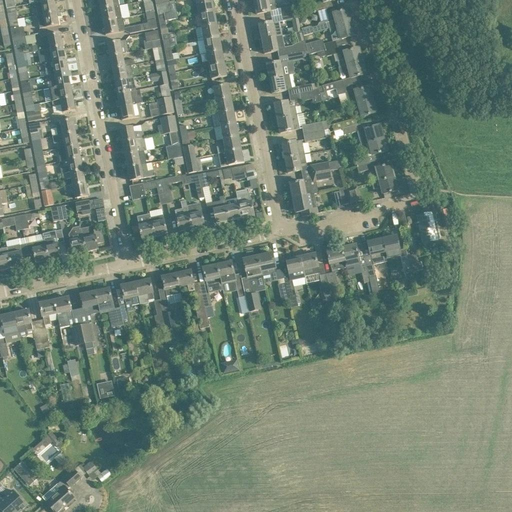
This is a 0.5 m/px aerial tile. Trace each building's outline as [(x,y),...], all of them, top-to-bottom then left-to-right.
[(37,16),(57,12),(54,0),(50,0),(35,3),(37,16)] [(98,0),(101,10),(119,6),(118,0),(98,0)] [(144,2),(146,14),(154,13),(152,0),(144,2)] [(199,14),(214,12),(212,0),(202,0),(197,1),(199,14)] [(253,0),(257,14),(267,12),(271,12),(271,11),(277,10),(274,0),(253,0)] [(322,0),(323,3),(313,6),(315,12),(326,8),(324,3),(333,0),(322,0)] [(176,11),(171,12),(169,2),(156,5),(159,22),(165,21),(178,18),(176,11)] [(281,8),(282,16),(297,13),(295,5),(281,8)] [(119,6),(101,10),(103,22),(122,18),(119,6)] [(329,29),(352,22),(348,9),(339,12),(333,13),(328,15),(329,22),(328,22),(327,20),(319,23),(318,27),(313,28),(310,26),(301,29),(302,30),(303,36),(305,35),(329,28),(329,29)] [(40,29),(46,28),(50,27),(59,25),(58,18),(61,17),(60,11),(57,12),(37,16),(40,29)] [(9,22),(18,20),(16,12),(7,14),(9,22)] [(202,27),(217,24),(214,12),(199,14),(202,27)] [(143,24),(144,31),(157,28),(154,13),(146,14),(148,23),(143,24)] [(300,30),(299,23),(297,13),(282,16),(283,21),(292,19),(294,32),(300,30)] [(106,35),(116,33),(125,31),(123,18),(122,18),(103,22),(106,35)] [(9,22),(12,39),(25,36),(23,27),(19,28),(18,20),(9,22)] [(259,25),(262,40),(282,36),(279,21),(273,23),(273,22),(259,25)] [(340,40),(346,38),(356,35),(352,22),(329,29),(331,35),(338,32),(340,40)] [(204,40),(219,37),(217,24),(202,27),(204,40)] [(2,36),(9,35),(7,27),(1,28),(2,34),(2,36)] [(153,49),(161,47),(158,31),(145,33),(147,42),(151,41),(153,49)] [(42,37),(44,50),(63,46),(61,33),(42,37)] [(169,34),(162,35),(164,48),(171,47),(169,34)] [(4,46),(11,45),(9,35),(2,36),(2,37),(4,46)] [(22,46),(27,45),(25,36),(12,39),(15,56),(24,54),(24,51),(22,46)] [(285,50),(283,43),(282,36),(262,40),(264,54),(278,51),(285,50)] [(207,53),(222,50),(219,37),(204,40),(207,52),(207,53)] [(129,53),(126,40),(107,44),(110,57),(123,54),(129,53)] [(333,42),(324,44),(322,40),(310,43),(306,44),(309,55),(312,54),(317,53),(317,54),(337,48),(335,41),(333,42)] [(290,54),(304,52),(307,51),(305,44),(288,47),(290,54)] [(47,63),(66,59),(63,46),(44,50),(47,63)] [(154,57),(163,55),(161,47),(153,49),(154,57)] [(171,47),(164,48),(167,61),(173,60),(173,59),(171,47)] [(327,57),(339,53),(337,48),(317,54),(318,56),(321,57),(326,56),(327,57)] [(337,62),(339,67),(363,61),(359,48),(344,52),(346,59),(337,62)] [(209,66),(224,63),(222,50),(207,53),(208,59),(209,66)] [(305,58),(305,56),(304,52),(290,54),(283,56),(284,62),(282,62),(280,63),(280,62),(276,63),(267,65),(269,79),(290,75),(288,68),(288,67),(291,66),(290,61),(305,59),(305,58)] [(8,68),(15,66),(12,53),(6,54),(8,68)] [(15,56),(18,69),(26,67),(24,54),(15,56)] [(123,54),(110,57),(112,69),(131,66),(135,65),(134,59),(124,61),(123,54)] [(50,75),(68,72),(66,59),(47,63),(44,63),(45,69),(48,68),(50,75)] [(340,74),(349,72),(351,78),(366,74),(363,61),(339,67),(338,68),(340,74)] [(212,80),(217,79),(227,77),(224,63),(209,66),(212,80)] [(157,74),(167,73),(165,65),(156,67),(157,74)] [(8,68),(10,80),(17,79),(15,66),(8,68)] [(112,69),(115,82),(134,78),(131,66),(112,69)] [(18,69),(20,81),(29,80),(26,67),(18,69)] [(51,81),(52,88),(71,84),(70,78),(72,77),(71,71),(68,72),(47,76),(48,81),(51,81)] [(167,73),(157,74),(159,81),(160,86),(169,84),(167,73)] [(272,94),(282,92),(286,91),(292,90),(290,75),(269,79),(272,94)] [(134,78),(115,82),(117,95),(136,91),(134,78)] [(12,89),(19,88),(17,79),(10,80),(12,89)] [(299,94),(318,89),(317,87),(316,79),(311,80),(311,84),(298,87),(299,94)] [(320,94),(329,91),(348,86),(346,79),(317,87),(318,89),(320,94)] [(23,94),(31,93),(29,80),(20,81),(23,94)] [(175,83),(171,83),(172,90),(179,89),(178,82),(175,83)] [(49,88),(52,101),(73,97),(71,84),(52,88),(49,88)] [(216,101),(231,98),(229,84),(213,87),(216,101)] [(162,99),(172,98),(169,85),(160,87),(162,99)] [(355,91),(349,92),(348,86),(329,91),(331,97),(337,95),(339,95),(345,93),(349,107),(373,100),(370,87),(362,89),(360,89),(355,91)] [(274,104),(277,119),(297,115),(295,104),(301,102),(301,101),(312,99),(313,103),(318,102),(319,105),(322,104),(320,94),(318,89),(299,94),(300,100),(295,101),(288,102),(274,104)] [(119,102),(116,102),(117,108),(120,107),(139,104),(142,103),(142,99),(132,101),(130,92),(117,95),(119,102)] [(25,107),(34,105),(31,93),(23,94),(25,107)] [(15,105),(22,103),(20,94),(13,95),(15,105)] [(73,97),(52,101),(53,106),(61,104),(63,113),(66,112),(76,110),(73,97)] [(160,116),(175,113),(172,98),(162,99),(157,100),(157,103),(158,109),(160,116)] [(219,114),(234,111),(231,98),(216,101),(219,114)] [(176,109),(183,107),(181,99),(175,100),(174,100),(176,109)] [(351,113),(360,110),(362,117),(377,113),(373,100),(349,107),(351,113)] [(17,114),(24,113),(22,103),(15,105),(17,114)] [(139,104),(120,107),(122,120),(141,117),(139,104)] [(41,113),(36,114),(34,105),(25,107),(28,122),(42,119),(41,113)] [(184,114),(183,107),(176,109),(177,116),(184,114)] [(219,114),(221,127),(236,124),(234,111),(219,114)] [(297,115),(277,119),(280,134),(294,131),(294,130),(300,129),(297,115)] [(169,134),(178,132),(175,116),(160,118),(163,135),(169,134)] [(343,129),(358,124),(356,118),(330,125),(332,132),(343,129)] [(20,129),(26,128),(25,119),(18,120),(19,126),(20,129)] [(77,124),(76,120),(76,119),(75,119),(73,119),(64,121),(60,122),(55,123),(56,128),(52,129),(53,136),(76,132),(78,132),(77,124)] [(302,126),(303,135),(329,130),(327,121),(302,126)] [(38,130),(41,129),(40,123),(29,125),(32,141),(40,140),(40,139),(39,135),(38,130)] [(224,140),(239,137),(236,124),(221,127),(224,140)] [(343,129),(344,135),(357,131),(360,131),(358,124),(343,129)] [(360,131),(357,131),(361,144),(361,145),(384,138),(381,127),(380,125),(360,131)] [(143,132),(134,133),(133,127),(130,128),(120,130),(118,130),(119,137),(120,141),(122,141),(123,143),(144,138),(143,132)] [(20,130),(21,134),(22,138),(28,137),(26,128),(20,129),(20,130)] [(324,131),(303,135),(305,142),(326,138),(324,131)] [(59,149),(60,149),(78,145),(76,132),(53,136),(52,137),(54,144),(58,143),(59,149)] [(171,142),(179,140),(178,132),(169,134),(171,142)] [(216,147),(218,154),(241,150),(239,137),(224,140),(225,145),(216,147)] [(124,149),(122,150),(123,154),(125,153),(125,155),(144,151),(147,151),(145,139),(144,138),(123,143),(124,149)] [(372,156),(378,154),(387,152),(384,138),(361,145),(361,144),(359,144),(359,145),(361,152),(370,149),(372,156)] [(32,141),(34,154),(43,152),(40,140),(32,141)] [(282,144),(285,159),(305,155),(302,141),(296,142),(296,141),(282,144)] [(81,158),(78,145),(60,149),(62,161),(81,158)] [(183,147),(185,161),(196,159),(194,145),(183,147)] [(26,159),(32,158),(31,149),(24,151),(26,159)] [(174,159),(183,158),(181,150),(168,152),(169,160),(174,159)] [(221,168),(229,166),(244,163),(241,150),(218,154),(221,168)] [(144,151),(125,155),(128,168),(147,164),(144,151)] [(342,157),(340,151),(335,152),(338,161),(340,169),(340,171),(344,170),(341,158),(342,157)] [(305,155),(285,159),(288,173),(302,171),(301,170),(308,169),(305,155)] [(37,167),(45,165),(44,157),(35,159),(37,167)] [(59,162),(62,175),(83,170),(82,163),(87,162),(86,157),(81,158),(62,161),(59,162)] [(363,158),(355,160),(357,167),(369,163),(367,157),(363,158)] [(27,169),(34,168),(32,158),(26,159),(26,160),(27,169)] [(175,166),(184,164),(183,158),(174,159),(174,163),(175,163),(175,166)] [(188,174),(199,172),(196,159),(185,161),(188,174)] [(311,175),(330,171),(340,169),(338,161),(328,163),(328,162),(309,166),(311,175)] [(358,173),(371,169),(369,163),(357,167),(358,173)] [(154,171),(148,172),(147,164),(128,168),(130,181),(140,179),(143,178),(155,176),(154,171)] [(379,181),(394,177),(391,164),(376,168),(379,181)] [(47,172),(45,165),(37,167),(38,174),(47,172)] [(233,175),(246,172),(245,166),(235,168),(231,169),(231,168),(219,171),(220,175),(219,175),(221,185),(225,184),(225,180),(233,178),(233,175)] [(63,180),(71,179),(73,186),(86,183),(83,170),(62,175),(63,180)] [(219,171),(200,174),(203,188),(209,187),(207,178),(219,175),(220,175),(219,171)] [(318,193),(316,182),(331,178),(330,171),(311,175),(312,180),(290,184),(293,198),(314,194),(318,193)] [(234,181),(238,180),(248,178),(246,172),(233,175),(233,178),(234,181)] [(31,185),(37,184),(35,174),(29,175),(31,184),(31,185)] [(200,174),(193,176),(196,189),(203,188),(200,174)] [(181,176),(162,180),(165,193),(171,192),(169,184),(182,181),(181,176)] [(39,178),(42,192),(50,190),(48,177),(39,178)] [(398,190),(394,177),(379,181),(372,183),(373,190),(381,188),(383,194),(398,190)] [(162,180),(143,184),(145,190),(157,188),(158,195),(165,193),(162,180)] [(65,195),(74,193),(75,199),(88,196),(86,183),(73,186),(64,187),(65,195)] [(33,198),(40,197),(37,184),(31,185),(33,198)] [(131,194),(145,191),(145,190),(143,184),(130,186),(131,194)] [(345,187),(339,189),(340,192),(340,191),(343,205),(350,203),(346,190),(345,187)] [(361,199),(358,189),(357,187),(346,190),(350,203),(356,202),(356,200),(361,199)] [(250,220),(255,219),(249,189),(236,192),(237,198),(241,218),(249,217),(250,220)] [(53,197),(52,197),(50,190),(42,192),(43,199),(45,207),(54,205),(53,197)] [(145,191),(131,194),(133,201),(146,198),(145,191)] [(314,194),(293,198),(295,213),(301,212),(302,217),(318,214),(316,202),(314,194)] [(217,224),(229,221),(225,201),(224,196),(219,197),(220,201),(212,203),(217,224)] [(35,210),(42,209),(40,197),(33,198),(35,210)] [(229,221),(241,218),(237,198),(225,201),(229,221)] [(89,201),(75,203),(76,204),(75,204),(77,212),(81,211),(82,215),(91,214),(90,210),(91,210),(89,201)] [(180,232),(192,229),(187,206),(186,201),(181,202),(182,209),(175,211),(176,217),(180,232)] [(194,205),(187,206),(192,229),(205,226),(203,217),(202,212),(200,204),(194,205)] [(63,206),(57,207),(60,221),(66,220),(63,206)] [(53,222),(60,221),(57,207),(50,208),(53,222)] [(134,207),(127,208),(129,215),(135,214),(134,207)] [(438,240),(434,223),(432,213),(417,216),(423,243),(438,240)] [(31,219),(30,214),(20,216),(23,230),(29,228),(28,221),(31,221),(31,219)] [(142,240),(155,237),(151,218),(150,214),(145,216),(146,224),(139,225),(142,240)] [(151,218),(155,237),(168,234),(163,215),(151,218)] [(14,217),(2,220),(3,226),(15,224),(17,231),(23,230),(20,216),(14,217)] [(80,227),(86,252),(98,250),(97,244),(104,242),(101,230),(95,231),(94,226),(81,229),(81,227),(80,227)] [(69,235),(70,241),(73,255),(86,252),(80,227),(73,228),(69,235)] [(58,243),(57,237),(56,234),(51,235),(52,238),(44,240),(46,246),(49,260),(62,258),(59,248),(58,243)] [(382,239),(387,262),(388,262),(387,259),(395,257),(401,256),(399,250),(400,250),(397,236),(382,239)] [(376,276),(373,265),(387,262),(382,239),(368,242),(371,256),(365,257),(370,278),(376,276)] [(32,243),(34,253),(36,263),(49,260),(46,246),(44,240),(32,243)] [(20,245),(7,247),(12,268),(24,266),(20,245)] [(356,245),(341,248),(346,268),(360,265),(361,271),(364,283),(370,282),(370,278),(365,257),(359,258),(356,245)] [(0,248),(0,271),(12,268),(7,247),(0,248)] [(341,248),(327,251),(329,261),(330,265),(332,271),(338,270),(346,268),(341,248)] [(272,253),(258,256),(262,276),(276,273),(275,267),(275,266),(272,253)] [(315,254),(301,257),(307,284),(321,280),(320,275),(318,267),(318,265),(317,263),(315,254)] [(408,256),(412,272),(423,270),(421,262),(418,263),(416,254),(408,256)] [(262,276),(258,256),(243,259),(248,281),(249,280),(251,290),(258,289),(256,279),(263,278),(262,276)] [(404,274),(412,272),(408,256),(401,257),(404,274)] [(289,274),(283,275),(284,277),(285,283),(286,283),(289,299),(290,299),(296,297),(293,286),(307,284),(301,257),(286,260),(287,265),(289,274)] [(221,285),(230,283),(235,282),(234,275),(235,275),(232,262),(217,265),(220,278),(221,285)] [(221,285),(220,278),(217,265),(203,268),(205,278),(206,282),(207,288),(213,286),(214,288),(215,290),(217,291),(217,292),(223,290),(221,285)] [(194,284),(193,280),(191,270),(176,274),(179,287),(187,285),(189,292),(195,291),(194,288),(194,284)] [(332,273),(327,274),(334,303),(336,303),(337,294),(335,286),(332,273)] [(161,299),(166,325),(174,323),(169,303),(168,303),(166,297),(180,294),(180,292),(180,291),(179,287),(176,274),(162,277),(165,289),(159,290),(161,299)] [(334,305),(334,303),(327,274),(320,275),(321,280),(324,297),(325,297),(327,306),(333,305),(334,305)] [(278,279),(276,279),(281,301),(289,299),(286,283),(285,283),(284,277),(278,279)] [(157,326),(166,325),(161,299),(155,301),(154,300),(153,293),(150,279),(136,282),(140,305),(154,302),(157,315),(154,316),(157,326)] [(124,298),(118,299),(119,304),(121,312),(123,323),(124,325),(127,325),(130,324),(130,322),(128,312),(133,310),(133,308),(132,305),(140,303),(140,305),(136,282),(121,286),(122,289),(124,298)] [(246,296),(243,282),(236,283),(239,298),(246,296)] [(110,288),(95,291),(100,313),(100,315),(109,313),(112,328),(124,326),(124,325),(123,323),(121,312),(120,308),(113,309),(113,305),(112,302),(112,298),(110,288)] [(396,299),(410,296),(417,295),(416,289),(409,290),(401,292),(395,293),(396,299)] [(91,315),(100,313),(95,291),(80,294),(83,308),(84,308),(85,314),(90,313),(91,315)] [(209,293),(203,294),(206,308),(205,308),(207,317),(207,318),(214,316),(212,306),(210,295),(209,293)] [(195,296),(198,308),(196,309),(200,329),(210,327),(205,308),(206,308),(203,294),(195,296)] [(246,296),(249,312),(258,310),(256,299),(254,300),(252,295),(246,296)] [(57,314),(54,300),(54,297),(46,299),(47,302),(40,303),(43,317),(45,326),(51,325),(49,316),(57,314)] [(72,311),(71,307),(69,297),(54,300),(57,314),(60,328),(67,327),(68,326),(69,325),(69,324),(74,323),(72,317),(71,311),(72,311)] [(313,309),(327,306),(325,299),(311,302),(313,309)] [(31,324),(32,324),(29,310),(14,313),(19,333),(33,330),(31,324)] [(14,313),(0,316),(3,330),(5,336),(19,333),(14,313)] [(92,323),(81,325),(85,345),(96,342),(92,323)] [(81,325),(71,328),(75,347),(85,345),(81,325)] [(46,329),(40,330),(44,349),(50,347),(46,329)] [(40,330),(33,332),(37,350),(44,349),(40,330)] [(0,338),(0,343),(3,357),(9,356),(5,338),(0,338)] [(221,364),(223,374),(239,371),(237,360),(221,364)] [(75,362),(67,363),(68,365),(69,369),(70,373),(70,375),(72,375),(73,379),(78,378),(77,373),(76,374),(74,368),(77,367),(75,362)] [(129,377),(117,380),(119,391),(132,388),(129,377)] [(104,384),(98,385),(101,399),(115,396),(112,387),(105,388),(104,384)] [(69,417),(63,421),(68,428),(74,424),(69,417)] [(48,436),(52,441),(56,445),(59,442),(55,438),(51,433),(48,436)] [(91,460),(82,467),(89,476),(98,468),(91,460)] [(31,484),(37,479),(22,462),(16,467),(14,470),(28,486),(31,484)] [(59,490),(46,502),(54,511),(60,511),(75,499),(69,491),(68,490),(82,478),(75,470),(58,484),(58,488),(59,490)] [(107,470),(98,477),(101,482),(111,475),(107,470)] [(17,511),(20,511),(27,506),(13,490),(5,498),(17,511)] [(0,502),(0,509),(2,511),(17,511),(5,498),(0,502)]
